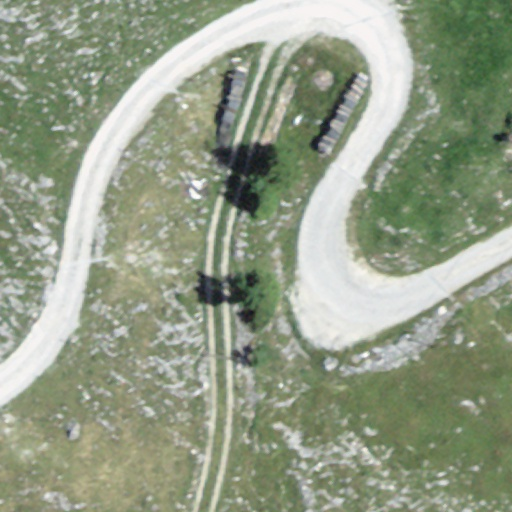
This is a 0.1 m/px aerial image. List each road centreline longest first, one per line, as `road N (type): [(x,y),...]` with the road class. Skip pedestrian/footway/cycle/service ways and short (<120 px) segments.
road 1 (track): [(0,369),(52,303),(68,211),(106,129),(146,77),(190,44),(278,4),(316,1),(353,10),(375,30),(382,51),(381,80),(319,214),(314,246),(322,272),(340,289),(365,296),(398,290),(511,228)]
road 2 (track): [(278,4),(215,237),(212,420),(185,511)]
